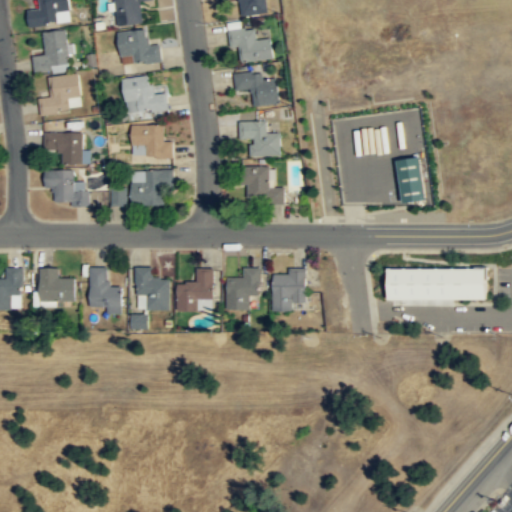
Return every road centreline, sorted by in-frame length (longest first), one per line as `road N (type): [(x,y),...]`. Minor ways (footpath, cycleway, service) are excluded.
road 1 (residential): [(0,232),(511,228)]
road 2 (residential): [(187,0),(206,127),(208,234)]
road 3 (residential): [(0,36),(18,232)]
